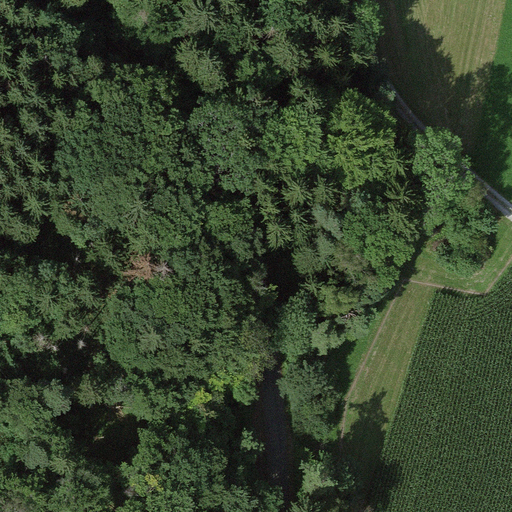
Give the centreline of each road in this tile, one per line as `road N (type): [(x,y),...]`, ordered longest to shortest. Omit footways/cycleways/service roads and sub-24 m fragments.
road 1 (unclassified): [(303,511),(315,364),(281,218),(224,117),(76,0)]
road 2 (track): [(511,211),(391,104),(333,0)]
